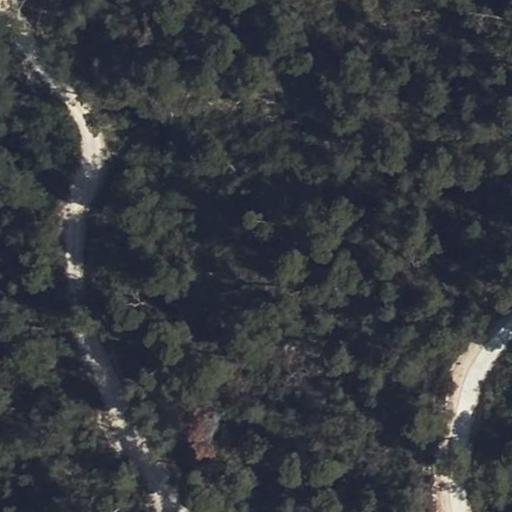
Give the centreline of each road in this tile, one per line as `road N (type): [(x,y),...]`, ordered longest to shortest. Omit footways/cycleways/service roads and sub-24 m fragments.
road 1 (track): [(176,511),(100,372),(74,269),(92,165),(76,105),(14,23),(8,0)]
road 2 (track): [(456,511),(454,459),(479,361),(511,325)]
